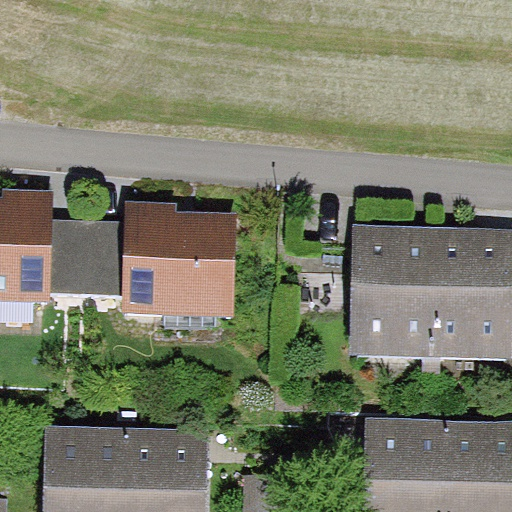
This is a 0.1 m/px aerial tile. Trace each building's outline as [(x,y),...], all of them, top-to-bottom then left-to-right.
[(0,199),(0,302),(53,303),(53,292),(54,222),(55,193),(6,192),(6,200),(0,199)] [(125,294),(125,317),(236,320),(239,215),(177,213),(177,204),(127,202),(127,225),(125,294)] [(127,225),(54,222),(53,292),(125,294),(127,225)] [(511,229),(355,226),(352,361),(511,363),(511,229)] [(511,511),(511,427),(369,423),(366,511),(511,511)] [(206,511),(208,434),(50,432),(48,511),(206,511)] [(306,511),(306,478),(246,479),(246,511),(306,511)] [(7,511),(8,501),(0,500),(0,511),(7,511)]
